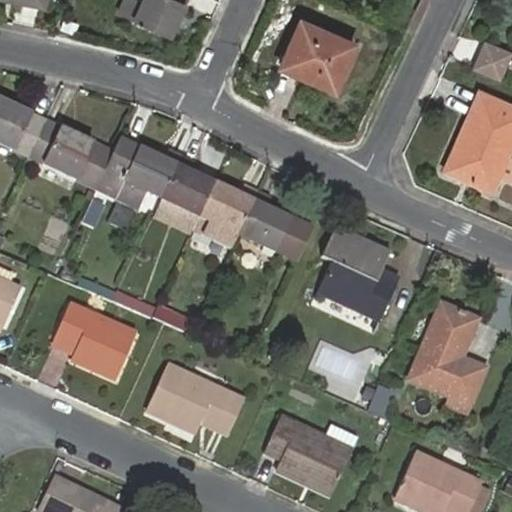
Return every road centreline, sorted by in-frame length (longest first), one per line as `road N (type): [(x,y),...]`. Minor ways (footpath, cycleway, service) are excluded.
road 1 (residential): [(7,401),(250,511)]
road 2 (residential): [(0,45),(200,99)]
road 3 (residential): [(451,0),(362,180)]
road 4 (residential): [(200,99),(362,180)]
road 5 (residential): [(362,180),(511,252)]
